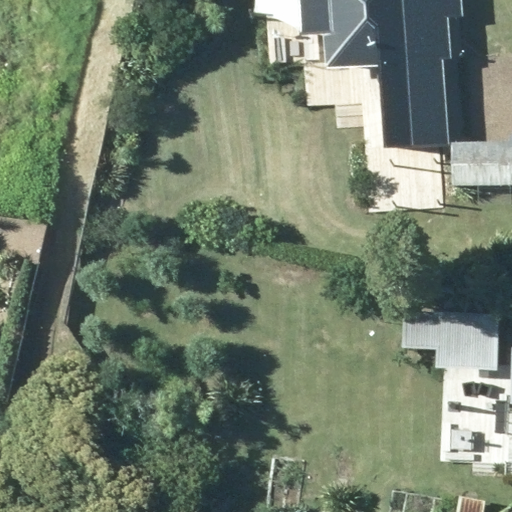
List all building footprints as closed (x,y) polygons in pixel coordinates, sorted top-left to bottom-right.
[(322,37),(322,70),(411,64),(412,57),(444,56),(442,25),(464,24),(462,0),(295,0),(298,40),(322,37)] [(481,137),(479,83),(441,85),(443,139),(481,137)] [(511,105),(488,106),(489,137),(511,136),(511,105)] [(434,186),(431,137),(404,138),(407,187),(434,186)] [(511,139),(449,142),(449,188),(511,185),(511,139)] [(496,371),(497,315),(441,313),(440,370),(496,371)] [(480,511),(482,501),(457,497),(454,511),(480,511)]
